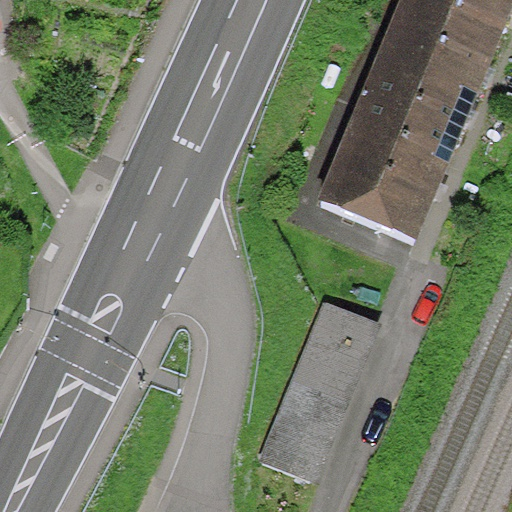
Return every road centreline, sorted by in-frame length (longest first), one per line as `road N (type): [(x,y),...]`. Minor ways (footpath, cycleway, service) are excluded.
road 1 (primary): [(7,511),(138,247)]
road 2 (primary): [(138,247),(256,0)]
road 3 (residential): [(0,106),(38,191),(138,247)]
